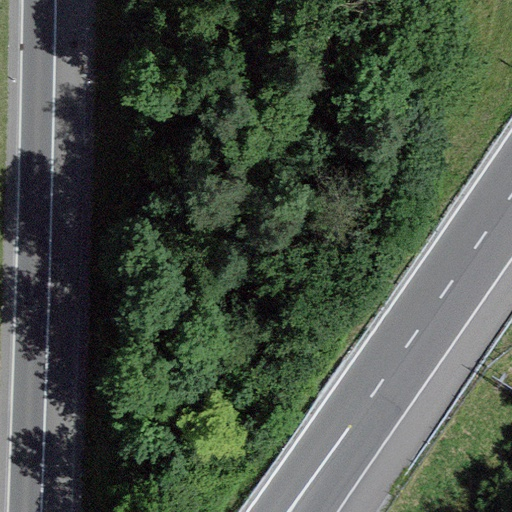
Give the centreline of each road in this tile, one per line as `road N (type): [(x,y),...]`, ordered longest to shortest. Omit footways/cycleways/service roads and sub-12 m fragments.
road 1 (motorway): [(23,511),(39,0)]
road 2 (trunk): [(348,428),(511,192)]
